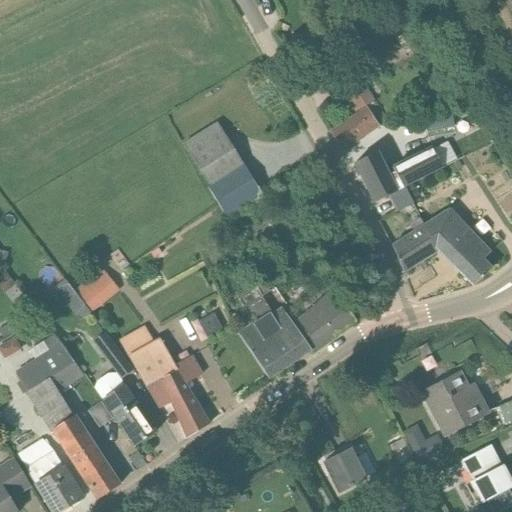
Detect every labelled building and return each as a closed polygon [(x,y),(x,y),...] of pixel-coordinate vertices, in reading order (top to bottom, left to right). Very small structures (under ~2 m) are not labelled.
[(331,133),(330,133),(342,151),(346,149),(378,127),(379,127),(367,109),(375,104),(365,89),(371,85),(366,77),(355,84),(360,92),(354,95),(348,99),(358,115),(331,133)] [(421,107),(424,116),(436,112),(436,111),(433,103),(421,107)] [(451,115),(424,121),(427,139),(455,134),(451,115)] [(245,167),(245,168),(217,124),(183,145),(211,189),(210,190),(228,218),(264,196),(245,167)] [(396,173),(389,176),(376,153),(354,164),(374,204),(377,202),(388,197),(403,190),(405,189),(405,188),(444,169),(433,150),(394,170),(396,173)] [(403,190),(388,197),(396,212),(403,209),(413,204),(411,201),(408,195),(405,189),(403,190)] [(408,195),(411,201),(419,197),(416,191),(408,195)] [(482,261),(489,254),(450,212),(425,227),(433,242),(428,245),(433,255),(437,252),(473,288),(491,270),(482,261)] [(403,274),(433,255),(428,245),(433,242),(425,227),(392,247),(403,274)] [(161,254),(158,249),(150,253),(153,259),(161,254)] [(92,313),(118,291),(102,271),(76,292),(92,313)] [(14,286),(6,275),(0,279),(0,289),(4,294),(14,286)] [(269,277),(255,287),(270,310),(273,314),(281,309),(292,325),(310,350),(315,347),(353,321),(333,291),(299,319),(290,305),(289,304),(278,288),(271,276),(269,277)] [(255,287),(237,298),(255,326),(239,336),(268,380),(284,369),(311,352),(310,350),(292,325),(281,309),(273,314),(270,310),(255,287)] [(73,293),(62,301),(72,315),(74,316),(81,317),(83,320),(90,315),(88,312),(83,307),(73,293)] [(30,307),(23,297),(14,304),(21,313),(30,307)] [(18,331),(13,322),(0,329),(0,334),(3,339),(18,331)] [(0,343),(0,344),(6,355),(23,346),(17,334),(0,343)] [(121,381),(133,372),(105,334),(93,343),(121,381)] [(154,344),(129,358),(130,361),(145,387),(158,409),(171,402),(188,438),(208,426),(185,389),(183,386),(202,374),(193,359),(192,357),(174,368),(160,343),(158,341),(154,344)] [(57,392),(83,376),(78,370),(79,369),(62,346),(17,373),(29,392),(26,394),(35,408),(58,393),(57,392)] [(422,394),(444,436),(487,414),(480,400),(474,403),(459,375),(422,394)] [(134,448),(156,433),(125,386),(102,401),(134,448)] [(119,487),(108,470),(58,393),(35,408),(51,433),(53,432),(98,500),(119,487)] [(112,420),(101,403),(88,412),(99,429),(112,420)] [(389,447),(392,454),(405,447),(402,440),(389,447)] [(432,455),(426,444),(412,452),(418,463),(432,455)] [(497,511),(511,504),(511,485),(503,467),(501,468),(490,448),(461,463),(472,483),(470,484),(481,504),(487,500),(493,511),(497,511)] [(350,451),(323,464),(338,493),(365,479),(350,451)] [(53,452),(25,469),(51,511),(60,511),(82,499),(53,452)] [(0,511),(16,511),(9,500),(31,487),(14,459),(0,467),(0,511)] [(238,498),(241,504),(249,500),(246,494),(238,498)]
